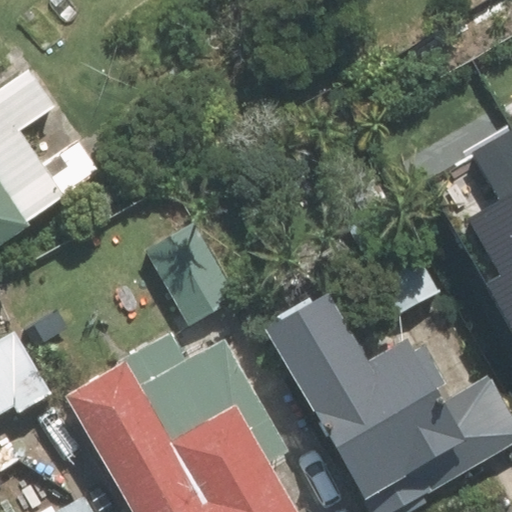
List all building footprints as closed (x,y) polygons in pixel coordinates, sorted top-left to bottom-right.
[(55,108),(27,67),(0,86),(0,246),(63,204),(15,135),(55,108)] [(487,282),(511,326),(511,130),(471,153),(499,202),(467,219),(499,275),(487,282)] [(193,225),(139,258),(183,330),(237,297),(193,225)] [(319,301),(254,340),(354,508),(424,466),(439,491),(511,447),(511,421),(485,376),(429,409),(391,346),(358,366),(319,301)] [(12,419),(48,397),(12,334),(0,340),(0,414),(7,411),(12,419)] [(289,511),(263,467),(284,455),(217,339),(182,360),(167,334),(54,398),(118,511),(289,511)] [(87,511),(82,501),(62,511),(87,511)]
